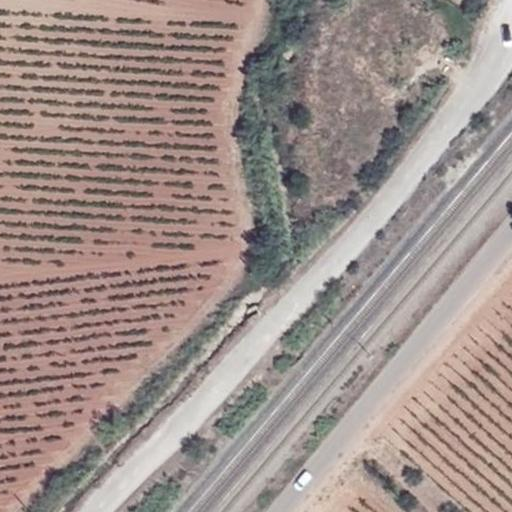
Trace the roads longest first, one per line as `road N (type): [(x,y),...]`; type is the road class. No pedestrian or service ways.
road 1 (residential): [(102,511),(343,255),(511,20)]
road 2 (unclassified): [(511,233),(276,511)]
